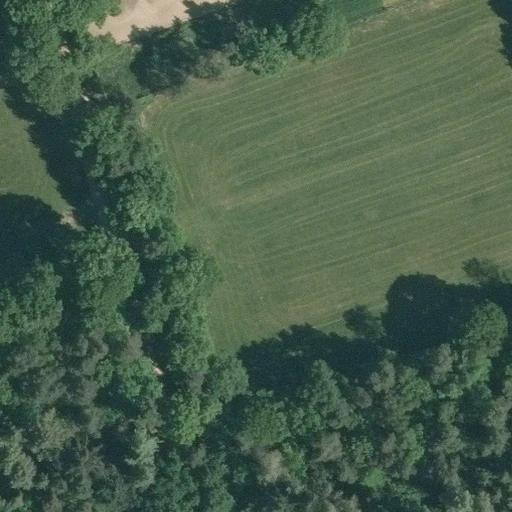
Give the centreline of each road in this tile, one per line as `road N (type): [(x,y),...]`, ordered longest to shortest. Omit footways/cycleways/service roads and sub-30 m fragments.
road 1 (track): [(150,369),(46,0)]
road 2 (track): [(158,404),(0,457)]
